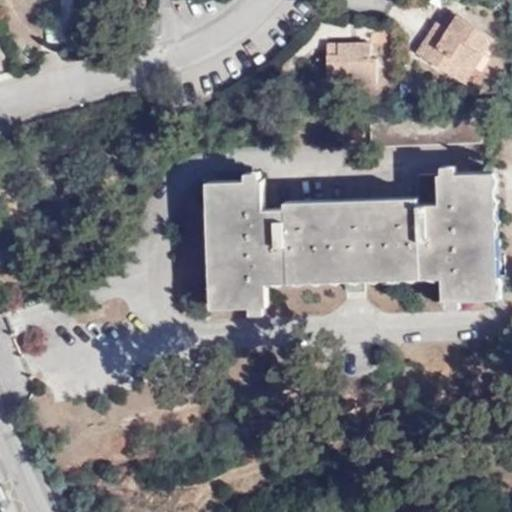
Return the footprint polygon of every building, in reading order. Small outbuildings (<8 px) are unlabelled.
[(446,31),(457,16),(451,12),(442,26),(446,31)] [(492,37),(457,16),(446,31),(442,26),(436,22),(414,52),(454,80),(473,50),(480,54),(492,37)] [(368,58),(368,44),(326,45),(326,78),(346,79),(346,84),(375,83),(375,59),(368,58)] [(460,85),(480,54),(473,50),(454,80),(460,85)] [(486,115),(374,119),(376,149),(487,145),(486,115)] [(497,298),(492,173),(420,176),(421,206),(269,212),(268,183),(204,185),(209,312),(275,309),(274,277),(449,270),(450,300),(497,298)] [(0,265),(19,258),(8,230),(0,232),(0,265)] [(116,415),(196,415),(196,387),(116,387),(116,415)]
